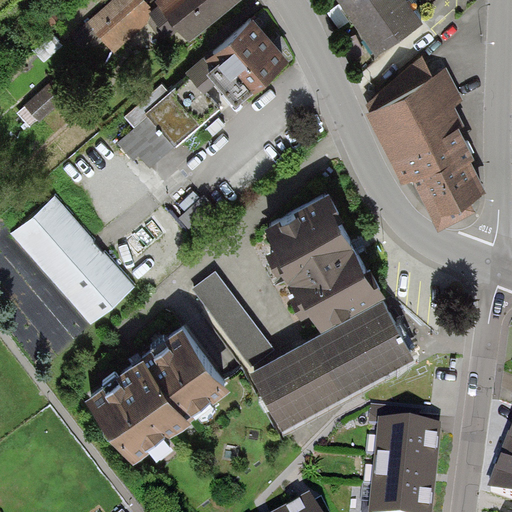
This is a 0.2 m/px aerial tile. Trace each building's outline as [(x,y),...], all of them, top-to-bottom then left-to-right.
[(153,2),(151,0),(107,0),(73,30),(90,49),(103,37),(113,49),(156,11),(150,5),(153,2)] [(230,0),(155,0),(153,2),(150,5),(156,11),(170,30),(180,22),(190,33),(230,0)] [(423,2),(421,0),(350,0),(375,35),(423,2)] [(290,49),(253,7),(187,64),(190,68),(205,85),(206,84),(219,73),(236,92),(241,88),(243,89),(290,49)] [(366,95),(371,101),(435,68),(422,50),(366,95)] [(371,101),(365,105),(402,175),(413,169),(439,219),(476,200),(469,188),(487,179),(471,149),(475,146),(460,118),(464,116),(455,98),(462,94),(445,63),(435,68),(371,101)] [(205,85),(190,68),(169,87),(162,79),(125,112),(135,123),(117,138),(134,157),(139,152),(150,164),(221,101),(206,84),(205,85)] [(49,79),(25,101),(40,118),(64,96),(49,79)] [(324,321),(383,290),(380,284),(386,281),(378,265),(375,267),(343,206),(345,205),(337,189),(330,177),(296,196),(297,197),(278,207),(277,206),(265,212),(270,221),(277,235),(268,240),(278,258),(284,255),(301,287),(295,290),(302,302),(311,297),(324,321)] [(136,283),(56,191),(11,230),(92,322),(136,283)] [(279,346),(215,266),(192,284),(251,362),(279,346)] [(279,346),(251,362),(283,420),(415,348),(383,290),(324,321),(279,346)] [(183,312),(86,386),(134,449),(150,437),(146,432),(165,418),(168,422),(196,402),(192,397),(210,383),(214,389),(232,375),(183,312)] [(511,402),(509,401),(477,485),(511,498),(511,402)] [(378,417),(374,453),(438,460),(442,424),(378,417)] [(374,453),(371,484),(435,491),(438,460),(374,453)] [(432,511),(435,491),(371,484),(368,511),(432,511)] [(281,510),(281,511),(321,511),(315,500),(314,500),(311,495),(281,510)]
